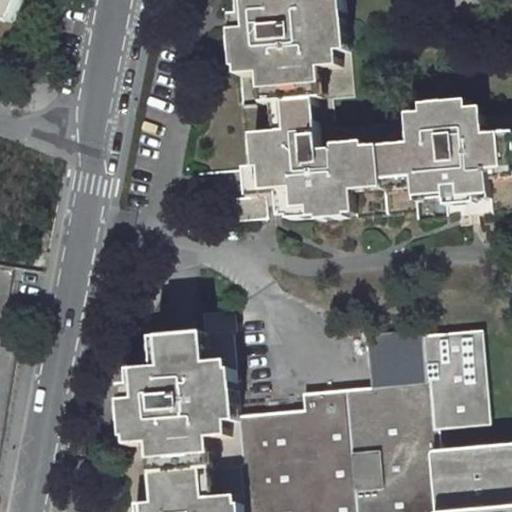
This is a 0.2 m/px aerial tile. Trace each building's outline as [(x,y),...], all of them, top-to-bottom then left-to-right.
[(0,0),(0,11),(17,18),(24,0),(0,0)] [(511,115),(486,119),(484,100),(409,107),(410,123),(336,128),(334,100),(356,98),(346,0),(259,0),(262,30),(235,32),(239,77),(242,77),(252,198),(221,201),(223,223),(269,219),(266,194),(281,192),(285,226),(418,211),(418,214),(449,210),(449,200),(493,196),(494,214),(511,212),(511,115)] [(204,112),(196,113),(197,122),(205,121),(204,112)] [(0,202),(16,146),(0,141),(0,202)] [(159,505),(148,506),(148,511),(511,511),(511,448),(446,455),(443,427),(493,423),(485,332),(428,337),(427,329),(369,334),(374,389),(347,391),(305,395),(307,411),(243,416),(239,370),(236,333),(234,312),(204,314),(206,335),(157,340),(160,369),(134,371),(137,401),(126,402),(129,439),(133,439),(133,448),(154,446),(155,462),(159,505)]
